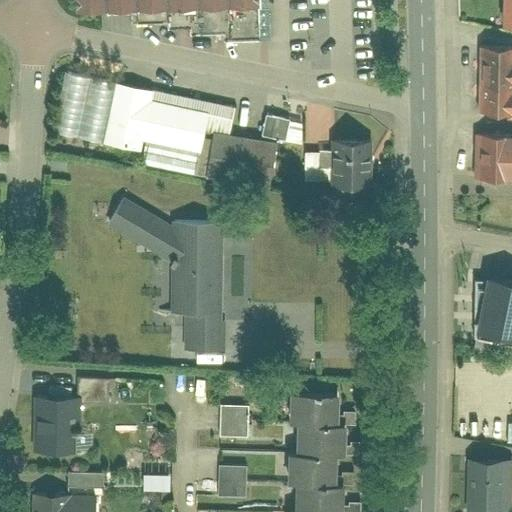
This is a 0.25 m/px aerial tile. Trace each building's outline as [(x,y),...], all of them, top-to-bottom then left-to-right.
[(75,0),(76,9),(130,7),(131,23),(189,21),(189,33),(224,32),(224,40),(259,38),(257,0),(75,0)] [(511,51),(481,51),(481,124),(511,124),(511,51)] [(114,84),(104,141),(208,160),(204,180),(272,192),(286,115),(264,111),(259,138),(207,129),(210,110),(153,99),(154,91),(114,84)] [(507,134),(476,133),(474,188),(506,189),(506,143),(507,134)] [(338,189),(375,189),(374,139),(337,140),(338,189)] [(126,192),(105,222),(173,267),(173,310),(187,310),(187,349),(223,349),(224,218),(173,217),(173,224),(126,192)] [(511,270),(489,265),(477,322),(473,343),(495,348),(497,334),(511,336),(511,270)] [(511,378),(508,379),(478,377),(476,424),(511,426),(511,411),(511,378)] [(345,394),(294,391),(293,417),(302,417),(300,451),(292,450),(290,479),(303,480),(302,510),(294,509),(294,511),(351,511),(352,509),(353,479),(343,479),(344,451),(355,451),(356,420),(344,419),(345,394)] [(77,400),(37,398),(34,449),(75,451),(77,400)] [(218,433),(245,434),(245,405),(218,405),(218,433)] [(511,451),(469,451),(468,510),(511,511),(511,458),(511,451)] [(222,494),(248,494),(248,466),(222,466),(222,494)] [(100,511),(100,491),(30,491),(29,511),(100,511)]
